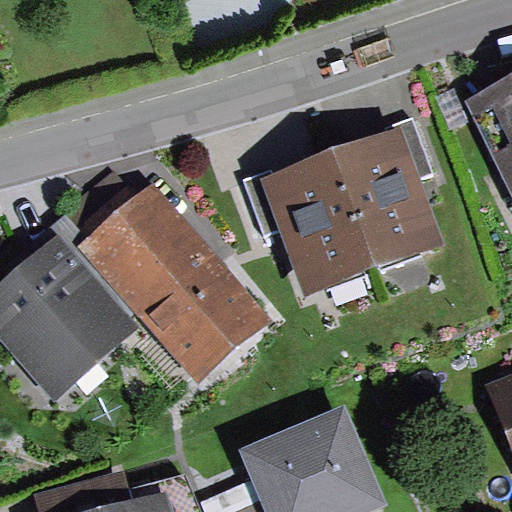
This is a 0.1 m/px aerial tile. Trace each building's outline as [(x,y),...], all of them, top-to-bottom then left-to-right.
[(511,88),(472,107),(500,168),(511,162),(511,88)] [(433,177),(412,121),(385,131),(392,152),(336,173),(370,266),(426,246),(415,214),(419,213),(409,186),(433,177)] [(370,266),(336,173),(279,193),(272,173),(243,183),(264,239),(287,230),(297,257),(302,256),(313,287),(370,266)] [(197,259),(191,265),(125,190),(77,232),(82,237),(56,259),(116,328),(140,308),(197,373),(253,324),(197,259)] [(116,328),(56,259),(0,307),(0,326),(51,385),(116,328)] [(511,398),(494,405),(503,431),(511,434),(511,398)] [(356,511),(373,505),(340,427),(251,463),(268,504),(249,511),(356,511)] [(196,511),(184,480),(130,493),(134,511),(196,511)]
